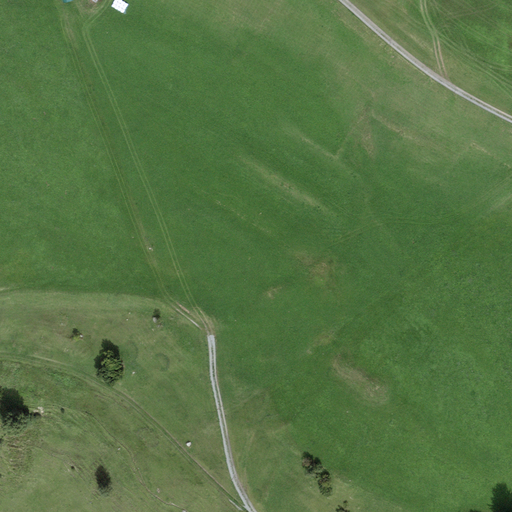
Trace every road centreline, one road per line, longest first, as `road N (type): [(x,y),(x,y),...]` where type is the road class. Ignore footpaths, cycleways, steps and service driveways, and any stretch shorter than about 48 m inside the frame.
road 1 (track): [(511,120),(442,81),(343,0)]
road 2 (track): [(251,511),(233,471),(209,332)]
